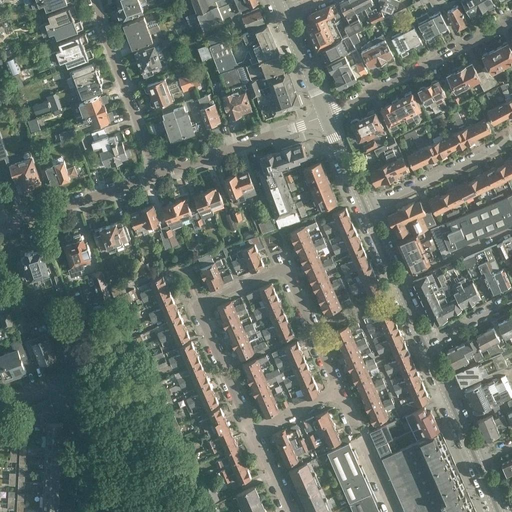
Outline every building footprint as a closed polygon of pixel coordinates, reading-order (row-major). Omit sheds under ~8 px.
[(37,0),(31,2),(26,4),(28,11),(33,7),(45,3),(47,9),(72,0),(37,0)] [(150,0),(134,0),(120,5),(122,9),(117,12),(119,19),(125,17),(143,11),(141,3),(146,1),(147,2),(150,0)] [(216,0),(215,0),(192,0),(197,12),(198,13),(197,13),(202,27),(223,18),(219,8),(216,0)] [(236,0),(219,8),(223,18),(223,19),(237,13),(236,11),(258,2),(256,0),(236,0)] [(350,23),(359,18),(349,0),(344,0),(339,2),(350,23)] [(364,28),(372,23),(369,16),(360,0),(349,0),(363,26),(364,28)] [(371,0),(360,0),(369,16),(375,13),(374,12),(375,12),(373,9),(371,10),(369,6),(373,3),(371,0)] [(397,8),(400,1),(398,0),(379,0),(379,1),(382,2),(380,7),(384,8),(381,10),(385,17),(393,13),(394,12),(392,11),(394,7),(397,8)] [(416,8),(423,4),(420,0),(418,0),(406,6),(411,14),(411,15),(411,16),(418,12),(416,8)] [(457,0),(458,2),(462,0),(470,15),(472,14),(473,18),(474,18),(479,15),(479,14),(477,11),(482,8),(477,0),(457,0)] [(477,0),(482,8),(487,6),(488,9),(490,9),(494,7),(494,6),(492,2),(493,2),(492,0),(477,0)] [(186,16),(195,13),(192,4),(183,8),(186,16)] [(312,23),(338,12),(334,4),(309,15),(312,23)] [(42,30),(74,18),(73,15),(78,13),(75,5),(49,15),(51,21),(40,25),(42,30)] [(458,5),(447,11),(456,28),(467,22),(458,5)] [(406,6),(393,13),(396,17),(401,27),(403,31),(411,47),(415,45),(417,48),(423,45),(421,42),(413,26),(408,28),(403,19),(411,14),(411,15),(411,14),(406,6)] [(235,26),(262,15),(259,7),(242,14),(243,17),(233,21),(235,26)] [(378,12),(375,13),(369,16),(372,23),(373,24),(380,20),(385,17),(381,10),(378,12)] [(197,12),(195,13),(186,16),(191,31),(202,27),(197,13),(198,13),(197,12)] [(312,23),(307,25),(311,34),(328,26),(341,20),(339,16),(340,16),(338,12),(312,23)] [(440,12),(429,17),(437,33),(441,31),(443,35),(449,32),(447,28),(448,28),(440,12)] [(391,20),(396,17),(393,13),(385,17),(380,20),(383,26),(392,22),(391,20)] [(262,15),(235,26),(236,28),(235,28),(236,31),(238,30),(246,27),(248,30),(265,23),(262,15)] [(129,36),(159,25),(158,24),(158,25),(156,19),(147,23),(144,17),(125,24),(129,36)] [(437,33),(429,17),(419,23),(427,39),(427,38),(429,42),(435,39),(433,35),(437,33)] [(74,18),(42,30),(44,36),(55,32),(57,37),(83,28),(80,20),(75,22),(74,18)] [(349,36),(349,35),(356,32),(364,28),(363,26),(362,27),(359,21),(347,27),(345,28),(349,36)] [(343,30),(345,28),(347,27),(343,22),(329,29),(328,26),(311,34),(314,42),(343,30)] [(262,43),(273,38),(268,24),(243,33),(249,47),(262,42),(262,43)] [(159,25),(129,36),(133,48),(153,41),(150,33),(161,30),(159,25)] [(409,52),(407,49),(411,47),(403,31),(401,27),(396,29),(398,33),(392,36),(400,52),(402,56),(409,52)] [(343,30),(314,42),(317,51),(349,36),(345,28),(343,30)] [(221,31),(213,34),(206,37),(207,38),(209,44),(210,46),(224,40),(221,31)] [(360,41),(356,32),(349,35),(354,44),(360,41)] [(52,59),(84,47),(83,43),(88,41),(85,33),(60,43),(62,49),(50,53),(52,59)] [(349,35),(349,36),(317,51),(321,61),(326,59),(328,63),(345,55),(348,54),(345,48),(354,44),(349,35)] [(385,39),(383,35),(376,38),(378,42),(373,45),(381,61),(386,59),(388,63),(395,59),(393,55),(397,53),(389,37),(385,39)] [(165,46),(174,42),(172,37),(163,40),(165,46)] [(215,59),(232,53),(229,45),(232,44),(229,38),(224,40),(210,46),(214,56),(215,59)] [(220,73),(279,53),(273,38),(262,43),(262,42),(249,47),(252,55),(250,56),(248,50),(233,55),(232,53),(215,59),(220,73)] [(373,68),(376,66),(377,64),(381,61),(373,45),(371,41),(367,43),(369,47),(362,50),(370,67),(371,66),(373,68)] [(495,49),(504,66),(511,61),(511,51),(507,43),(495,49)] [(214,56),(210,46),(209,44),(203,46),(198,48),(203,60),(214,56)] [(161,52),(159,45),(154,47),(154,46),(135,53),(142,72),(143,71),(144,76),(153,73),(152,68),(161,65),(157,53),(161,52)] [(86,50),(84,47),(52,59),(54,64),(66,59),(68,65),(94,56),(91,48),(86,50)] [(491,87),(498,84),(492,74),(493,74),(492,72),(504,66),(495,49),(483,56),(488,65),(482,68),(483,70),(486,77),(491,87)] [(279,53),(220,73),(225,87),(284,69),(279,53)] [(345,55),(328,63),(325,65),(329,73),(332,71),(334,75),(350,67),(345,55)] [(10,74),(15,73),(21,70),(16,56),(5,60),(10,74)] [(362,76),(368,73),(362,61),(353,65),(350,67),(334,75),(336,79),(333,80),(337,88),(340,87),(356,79),(356,77),(362,74),(362,76)] [(491,87),(486,77),(483,70),(477,73),(472,62),(466,65),(464,65),(459,68),(468,85),(478,80),(484,91),(491,87)] [(94,68),(93,63),(70,71),(72,77),(70,79),(72,85),(75,85),(99,76),(99,75),(100,73),(99,69),(97,69),(96,67),(94,68)] [(456,91),(468,85),(459,68),(454,70),(453,71),(447,74),(456,91)] [(286,69),(258,79),(261,88),(289,78),(286,69)] [(15,73),(10,74),(9,75),(12,83),(18,81),(15,73)] [(152,95),(191,80),(188,74),(180,77),(180,79),(176,81),(167,84),(165,78),(148,84),(145,85),(145,87),(146,91),(148,92),(150,91),(152,95)] [(76,99),(80,98),(102,89),(101,85),(102,84),(102,83),(103,81),(102,77),(100,77),(99,76),(75,85),(78,92),(74,94),(76,99)] [(273,93),(292,86),(289,78),(261,88),(258,79),(247,82),(248,84),(252,96),(258,95),(258,97),(267,93),(273,93)] [(431,84),(429,85),(440,107),(447,103),(442,95),(446,93),(439,79),(438,80),(435,79),(432,81),(431,84)] [(184,90),(193,87),(191,80),(152,95),(153,99),(151,99),(150,102),(151,105),(154,106),(162,103),(164,108),(172,105),(174,104),(170,93),(183,89),(184,90)] [(247,82),(232,86),(241,114),(253,110),(245,88),(242,89),(241,87),(248,84),(247,82)] [(442,110),(440,107),(429,85),(426,86),(423,85),(420,87),(419,90),(421,93),(417,95),(419,98),(419,99),(422,106),(426,104),(430,102),(435,110),(436,113),(442,110)] [(221,90),(222,94),(230,117),(231,117),(232,119),(234,119),(238,118),(239,116),(239,115),(241,114),(232,86),(221,90)] [(267,93),(258,97),(258,99),(261,107),(297,95),(297,94),(295,94),(292,86),(273,93),(267,93)] [(412,93),(411,91),(405,94),(406,96),(401,98),(405,106),(407,105),(414,119),(416,123),(419,122),(420,118),(416,111),(421,109),(420,107),(422,106),(419,99),(419,98),(416,100),(412,93)] [(216,107),(211,92),(198,97),(205,118),(206,118),(208,125),(216,122),(216,120),(220,119),(219,115),(223,113),(221,105),(216,107)] [(83,116),(106,107),(104,103),(109,101),(106,94),(101,95),(79,104),(83,116)] [(266,121),(266,120),(283,114),(282,111),(284,110),(284,109),(300,103),(297,95),(261,107),(265,117),(266,121)] [(198,121),(205,118),(198,97),(182,102),(174,104),(172,105),(183,135),(195,131),(194,131),(199,129),(196,123),(192,124),(187,109),(191,108),(194,118),(198,121)] [(453,100),(456,105),(461,103),(458,97),(453,100)] [(57,98),(49,101),(52,110),(60,107),(57,98)] [(393,103),(401,119),(405,117),(408,122),(414,119),(407,105),(405,106),(401,98),(399,99),(398,98),(392,101),(392,103),(393,103)] [(508,118),(511,115),(511,98),(499,105),(505,117),(507,116),(508,118)] [(396,122),(401,119),(393,103),(392,103),(382,108),(390,124),(387,125),(390,132),(393,130),(398,127),(396,122)] [(172,105),(164,108),(161,109),(169,132),(165,134),(168,140),(172,139),(183,135),(172,105)] [(494,124),(505,117),(499,105),(487,111),(494,124)] [(83,116),(76,118),(78,124),(91,120),(93,127),(110,120),(115,118),(112,111),(108,112),(106,107),(83,116)] [(458,126),(464,124),(456,108),(451,111),(458,126)] [(368,115),(364,118),(373,136),(378,133),(377,131),(383,128),(375,112),(374,112),(373,110),(367,113),(368,115)] [(442,113),(430,119),(432,124),(444,117),(442,113)] [(26,121),(28,128),(45,122),(42,115),(26,121)] [(356,131),(361,142),(373,136),(364,118),(359,120),(356,119),(351,122),(350,124),(353,130),(356,131)] [(474,124),(479,136),(491,131),(485,118),(474,124)] [(121,130),(118,123),(105,127),(106,132),(107,132),(107,133),(115,131),(116,135),(108,138),(117,161),(128,157),(127,157),(131,155),(129,148),(125,149),(121,140),(125,139),(122,130),(121,130)] [(478,137),(479,136),(474,124),(460,130),(467,144),(479,138),(478,137)] [(89,147),(88,141),(87,140),(96,137),(96,136),(106,132),(105,127),(84,134),(78,136),(82,149),(89,147)] [(59,133),(61,141),(77,136),(75,128),(59,133)] [(410,132),(412,136),(413,138),(419,136),(415,129),(410,132)] [(467,144),(460,130),(447,137),(453,149),(455,148),(456,149),(467,144)] [(108,138),(108,135),(97,139),(103,157),(99,158),(102,166),(106,164),(106,165),(117,161),(108,138)] [(386,144),(388,148),(397,144),(394,137),(387,141),(387,143),(386,144)] [(447,137),(434,143),(441,156),(451,152),(450,150),(453,149),(447,137)] [(378,145),(375,140),(363,146),(366,151),(378,145)] [(283,150),(275,152),(274,152),(282,174),(294,169),(292,164),(300,161),(302,166),(309,164),(307,155),(302,142),(282,149),(283,150)] [(428,163),(441,156),(434,143),(420,150),(425,162),(427,161),(428,163)] [(379,152),(388,148),(386,144),(374,150),(377,155),(379,153),(379,152)] [(393,149),(389,151),(400,174),(409,170),(403,156),(397,159),(394,152),(393,149)] [(414,168),(425,162),(420,150),(408,156),(414,168)] [(31,153),(28,151),(25,152),(23,155),(25,160),(10,164),(17,183),(20,182),(24,192),(32,190),(31,187),(41,184),(33,157),(32,157),(31,153)] [(390,179),(398,175),(400,174),(389,151),(385,153),(386,155),(389,163),(384,165),(390,179)] [(273,153),(260,158),(265,173),(261,175),(280,228),(299,221),(282,174),(274,152),(273,153)] [(53,164),(46,166),(52,183),(62,180),(62,181),(71,178),(70,177),(77,175),(74,166),(67,169),(64,160),(62,156),(53,159),(54,162),(52,163),(53,164)] [(505,165),(501,167),(507,179),(511,175),(511,158),(504,163),(505,165)] [(306,180),(324,173),(323,169),(324,169),(322,163),(321,164),(320,162),(304,168),(306,174),(304,175),(306,180)] [(380,183),(390,179),(384,165),(374,170),(375,171),(370,173),(375,184),(380,182),(380,183)] [(507,179),(501,167),(497,169),(496,167),(486,172),(493,185),(507,179)] [(45,169),(40,171),(43,180),(49,178),(45,169)] [(256,192),(254,187),(248,171),(237,175),(243,191),(244,196),(250,195),(256,192)] [(493,185),(486,172),(476,176),(477,179),(473,181),(479,192),(493,185)] [(312,189),(329,182),(327,176),(325,176),(324,173),(306,180),(308,186),(311,185),(312,189)] [(243,191),(237,175),(236,174),(224,178),(233,201),(238,199),(236,194),(243,191)] [(479,192),(473,181),(468,183),(467,181),(457,186),(464,199),(479,192)] [(314,200),(332,192),(330,189),(332,188),(329,182),(312,189),(314,194),(312,195),(314,200)] [(444,195),(450,207),(464,199),(457,186),(447,191),(448,193),(444,195)] [(206,191),(212,208),(224,204),(218,187),(206,191)] [(198,205),(194,206),(201,225),(206,223),(202,212),(212,208),(206,191),(194,195),(198,205)] [(332,192),(314,200),(316,205),(318,204),(320,209),(336,203),(336,202),(337,201),(334,195),(333,196),(332,192)] [(302,197),(301,196),(300,194),(294,196),(290,198),(294,209),(298,207),(296,202),(295,200),(302,197)] [(436,213),(450,207),(444,195),(439,197),(438,195),(429,200),(436,213)] [(506,198),(500,201),(499,201),(509,226),(511,224),(511,207),(508,197),(506,198)] [(187,198),(175,203),(182,225),(193,221),(196,229),(201,227),(194,206),(190,207),(187,198)] [(425,213),(420,201),(415,204),(415,202),(402,208),(408,222),(414,235),(428,229),(431,228),(432,228),(437,226),(430,210),(425,213)] [(495,203),(493,203),(489,205),(500,229),(509,226),(499,201),(495,203)] [(173,228),(182,225),(175,203),(163,207),(169,224),(170,223),(171,224),(165,226),(172,246),(179,244),(173,228)] [(141,209),(141,210),(142,210),(149,232),(159,229),(166,249),(172,246),(165,226),(162,228),(153,204),(141,209)] [(302,217),(308,215),(305,209),(304,204),(298,207),(302,217)] [(500,229),(489,205),(480,209),(490,233),(500,229)] [(325,230),(351,219),(346,208),(333,214),(335,220),(323,226),(325,230)] [(394,229),(395,229),(408,222),(402,208),(398,210),(398,211),(388,216),(394,229)] [(232,212),(238,228),(237,226),(235,221),(242,218),(243,218),(239,209),(232,212)] [(480,209),(471,213),(481,237),(490,233),(480,209)] [(149,232),(142,210),(130,214),(136,230),(142,228),(144,234),(149,232)] [(232,230),(238,228),(232,212),(226,214),(232,230)] [(481,237),(471,213),(462,216),(472,241),(481,237)] [(449,250),(457,247),(472,241),(462,216),(447,223),(438,225),(449,250)] [(262,234),(276,228),(272,218),(258,223),(262,234)] [(351,219),(325,230),(327,234),(339,229),(342,235),(355,229),(351,219)] [(122,220),(109,225),(117,250),(124,248),(122,242),(131,238),(126,224),(123,225),(122,220)] [(295,243),(310,236),(308,230),(318,226),(316,222),(290,233),(295,243)] [(408,222),(395,229),(399,236),(406,233),(408,238),(414,235),(408,222)] [(97,235),(94,236),(97,243),(100,242),(102,248),(108,246),(111,252),(117,250),(109,225),(95,230),(97,235)] [(437,226),(432,228),(445,258),(451,255),(449,250),(438,225),(437,226)] [(355,229),(342,235),(344,241),(332,246),(334,250),(359,239),(355,229)] [(421,244),(421,243),(419,239),(425,237),(423,232),(414,235),(408,238),(398,242),(402,252),(421,244)] [(83,240),(82,234),(74,236),(75,242),(66,244),(73,266),(69,267),(72,276),(83,272),(81,266),(85,264),(85,263),(90,262),(89,258),(97,255),(94,246),(89,248),(87,239),(83,240)] [(310,236),(295,243),(299,253),(325,242),(323,238),(313,242),(310,236)] [(511,236),(503,241),(503,242),(498,244),(497,243),(484,249),(501,289),(511,285),(504,268),(500,270),(491,250),(495,248),(496,250),(499,249),(503,258),(510,254),(508,250),(510,249),(511,252),(511,261),(511,262),(511,236)] [(407,262),(431,251),(437,248),(433,238),(427,240),(421,243),(421,244),(402,252),(407,262)] [(364,249),(359,239),(334,250),(336,254),(348,249),(350,254),(364,249)] [(327,246),(325,242),(299,253),(304,263),(319,256),(317,251),(327,246)] [(234,266),(259,255),(255,245),(241,250),(244,256),(232,261),(234,266)] [(364,249),(350,254),(353,260),(341,266),(343,270),(368,258),(364,249)] [(501,289),(484,249),(463,258),(473,279),(484,274),(492,293),(501,289)] [(26,255),(24,256),(26,262),(25,262),(26,264),(27,264),(28,268),(24,269),(27,278),(31,277),(32,280),(50,274),(47,265),(47,263),(46,263),(45,260),(46,260),(45,258),(45,259),(42,250),(34,252),(33,250),(25,253),(26,255)] [(433,255),(431,251),(407,262),(411,272),(430,264),(428,258),(433,255)] [(205,279),(219,272),(217,267),(223,264),(221,259),(214,262),(210,253),(198,258),(203,267),(200,268),(205,279)] [(250,271),(264,265),(259,255),(234,266),(236,271),(248,265),(250,271)] [(322,262),(319,256),(304,263),(308,273),(333,262),(332,258),(322,262)] [(368,258),(343,270),(344,274),(357,269),(359,275),(373,269),(368,258)] [(141,278),(147,276),(143,265),(142,260),(135,263),(139,272),(141,278)] [(333,262),(308,273),(312,283),(328,276),(325,271),(335,266),(333,262)] [(143,265),(147,276),(153,273),(149,263),(143,265)] [(352,290),(377,279),(373,269),(359,275),(362,281),(350,286),(352,290)] [(93,274),(102,303),(112,300),(102,270),(93,274)] [(127,277),(129,283),(141,278),(139,272),(127,277)] [(222,278),(219,273),(219,272),(205,279),(209,289),(233,279),(231,274),(222,278)] [(439,288),(438,285),(432,273),(426,275),(412,281),(420,297),(439,288)] [(61,274),(55,276),(59,288),(65,286),(61,274)] [(444,274),(437,276),(442,287),(448,284),(444,274)] [(142,297),(168,286),(163,276),(150,282),(152,288),(140,293),(142,297)] [(317,293),(342,282),(340,278),(330,282),(328,276),(312,283),(317,293)] [(462,276),(459,278),(460,281),(472,302),(481,297),(473,282),(468,285),(462,276)] [(377,279),(352,290),(354,294),(365,289),(368,295),(382,289),(377,279)] [(463,307),(472,302),(460,281),(453,285),(452,287),(463,307)] [(321,303),(337,297),(334,291),(344,287),(342,282),(317,293),(321,303)] [(263,299),(276,294),(272,283),(247,294),(249,299),(261,294),(263,299)] [(425,307),(438,300),(446,297),(446,296),(451,294),(448,289),(450,287),(449,284),(448,284),(442,287),(439,288),(420,297),(425,307)] [(124,285),(111,289),(119,307),(133,300),(138,298),(134,288),(126,292),(124,285)] [(168,286),(142,297),(144,302),(156,296),(159,302),(172,296),(168,286)] [(256,315),(281,304),(276,294),(263,299),(266,305),(254,311),(256,315)] [(172,296),(159,302),(161,308),(149,313),(151,317),(176,306),(172,296)] [(339,303),(337,297),(321,303),(326,314),(351,302),(349,298),(339,303)] [(446,297),(438,300),(425,307),(429,316),(447,308),(446,306),(447,306),(447,305),(451,303),(450,301),(448,298),(447,299),(446,297)] [(447,308),(429,316),(433,324),(435,325),(447,320),(446,317),(461,310),(456,298),(450,301),(451,303),(447,305),(447,306),(446,306),(447,308)] [(243,303),(242,303),(234,307),(232,301),(217,307),(222,318),(245,307),(243,303)] [(272,320),(285,314),(281,304),(256,315),(257,319),(270,314),(272,320)] [(181,316),(176,306),(151,317),(153,322),(165,316),(167,322),(181,316)] [(226,328),(241,321),(238,316),(248,312),(245,307),(222,318),(226,328)] [(369,329),(394,317),(390,307),(376,313),(379,319),(367,324),(369,329)] [(0,315),(5,328),(15,324),(10,312),(0,315)] [(264,335),(290,324),(285,314),(272,320),(275,326),(263,332),(264,335)] [(181,316),(167,322),(170,328),(158,333),(160,337),(185,326),(181,316)] [(385,334),(399,328),(394,317),(369,329),(371,333),(382,328),(384,331),(380,333),(381,335),(385,334)] [(511,327),(507,318),(498,323),(505,337),(510,334),(511,338),(511,327)] [(231,338),(254,327),(254,326),(252,323),(243,327),(241,321),(226,328),(231,338)] [(350,330),(356,328),(359,326),(357,321),(333,332),(338,342),(352,336),(350,330)] [(290,324),(264,335),(266,339),(278,334),(281,340),(294,334),(290,324)] [(185,326),(160,337),(162,342),(174,337),(176,343),(190,337),(185,326)] [(235,348),(249,342),(247,336),(256,332),(254,327),(231,338),(235,348)] [(500,347),(498,343),(497,341),(500,340),(493,327),(485,331),(497,354),(501,352),(508,349),(506,344),(502,347),(500,347)] [(388,340),(384,341),(376,345),(377,349),(403,338),(399,328),(385,334),(388,340)] [(485,331),(476,336),(484,349),(487,347),(492,356),(497,354),(485,331)] [(46,332),(25,340),(30,354),(36,352),(40,364),(41,364),(41,363),(55,358),(56,358),(46,332)] [(342,352),(366,342),(364,337),(355,341),(352,336),(358,333),(352,336),(338,342),(342,352)] [(394,354),(408,348),(403,338),(377,349),(379,353),(391,348),(394,354)] [(484,358),(480,350),(473,338),(467,341),(471,350),(474,355),(477,362),(484,358)] [(19,340),(11,343),(12,343),(14,350),(0,355),(0,364),(6,379),(13,376),(13,375),(15,374),(20,372),(20,374),(26,371),(23,362),(29,360),(25,349),(22,350),(19,340)] [(171,363),(196,352),(192,341),(178,347),(181,353),(169,359),(171,363)] [(249,342),(235,348),(240,358),(267,346),(265,341),(252,347),(249,342)] [(276,363),(302,352),(297,341),(284,347),(287,353),(275,359),(276,363)] [(467,341),(449,350),(448,353),(451,359),(471,350),(467,341)] [(347,362),(361,356),(358,350),(368,346),(366,342),(342,352),(347,362)] [(141,360),(142,360),(150,357),(145,344),(135,348),(141,360)] [(504,359),(511,354),(511,347),(508,349),(501,352),(504,359)] [(386,369),(412,358),(408,348),(394,354),(397,360),(385,365),(386,369)] [(474,355),(471,350),(451,359),(453,363),(452,364),(453,367),(454,367),(455,369),(470,361),(468,358),(474,355)] [(164,355),(163,351),(153,356),(154,360),(164,355)] [(201,362),(196,352),(171,363),(173,367),(185,362),(187,368),(201,362)] [(293,367),(306,362),(302,352),(276,363),(278,367),(291,362),(293,367)] [(501,352),(497,354),(492,356),(455,371),(462,385),(507,365),(504,359),(501,352)] [(247,376),(262,369),(259,363),(268,359),(266,355),(243,365),(247,376)] [(361,356),(347,362),(351,372),(375,362),(373,357),(363,361),(361,356)] [(147,373),(152,371),(155,370),(150,357),(142,360),(147,373)] [(403,374),(417,368),(412,358),(386,369),(388,374),(400,368),(403,374)] [(201,362),(187,368),(190,374),(178,379),(180,383),(205,372),(201,362)] [(285,383),(311,372),(306,362),(293,367),(296,373),(285,378),(285,376),(284,376),(282,373),(280,373),(275,375),(277,380),(278,383),(284,380),(285,383)] [(375,362),(351,372),(355,382),(370,376),(367,371),(377,366),(375,362)] [(395,389),(421,379),(417,368),(403,374),(406,380),(393,386),(395,389)] [(252,386),(275,375),(273,371),(264,375),(262,369),(247,376),(252,386)] [(156,370),(147,373),(151,383),(160,380),(156,370)] [(205,372),(180,383),(182,387),(193,382),(196,388),(209,382),(205,372)] [(302,387),(315,382),(311,372),(285,383),(287,387),(300,382),(302,387)] [(256,396),(271,389),(268,384),(277,380),(275,375),(252,386),(256,396)] [(360,392),(384,382),(382,378),(372,382),(370,376),(355,382),(360,392)] [(412,394),(425,389),(421,379),(395,389),(397,394),(409,389),(412,394)] [(493,386),(496,385),(494,381),(483,386),(481,382),(465,389),(469,397),(493,386)] [(473,405),(488,398),(500,393),(508,389),(504,381),(496,385),(493,386),(469,397),(473,405)] [(209,382),(196,388),(199,394),(187,399),(189,403),(214,392),(209,382)] [(315,382),(302,387),(305,394),(292,399),(294,403),(320,392),(315,382)] [(364,402),(378,396),(376,391),(386,386),(384,382),(360,392),(364,402)] [(168,389),(157,393),(162,404),(172,399),(168,389)] [(275,399),(275,400),(284,396),(282,391),(273,395),(271,389),(256,396),(260,406),(275,399)] [(425,389),(412,394),(414,400),(402,406),(404,410),(430,399),(425,389)] [(494,407),(499,404),(500,404),(499,404),(504,401),(504,400),(511,396),(508,389),(500,393),(488,398),(473,405),(476,412),(492,405),(492,407),(494,406),(494,407)] [(218,402),(214,392),(189,403),(190,407),(202,402),(205,408),(218,402)] [(368,413),(393,402),(391,398),(381,402),(378,396),(364,402),(368,413)] [(44,401),(48,411),(53,409),(49,399),(44,401)] [(279,410),(275,400),(275,399),(260,406),(265,416),(279,410)] [(42,413),(43,413),(48,411),(44,401),(38,403),(42,413)] [(167,401),(162,404),(161,404),(164,412),(171,409),(167,401)] [(393,402),(368,413),(373,423),(387,417),(385,411),(394,407),(393,402)] [(36,415),(42,413),(38,403),(33,405),(36,415)] [(27,407),(31,417),(36,415),(33,405),(27,407)] [(21,409),(25,419),(31,417),(27,407),(21,409)] [(213,423),(225,417),(220,407),(209,412),(211,416),(203,420),(203,419),(198,421),(201,427),(205,425),(213,422),(213,423)] [(425,407),(406,416),(412,430),(435,419),(431,411),(427,412),(425,407)] [(19,421),(25,419),(21,409),(16,411),(19,421)] [(45,418),(55,415),(53,409),(48,411),(43,413),(45,418)] [(315,427),(316,428),(332,421),(327,410),(316,415),(318,420),(313,422),(312,418),(306,421),(305,420),(302,422),(305,427),(307,427),(308,430),(315,427)] [(171,429),(179,426),(172,411),(165,414),(171,429)] [(482,430),(506,419),(503,415),(494,419),(492,414),(477,421),(482,430)] [(0,418),(4,427),(9,425),(5,415),(0,417),(0,418)] [(55,415),(45,418),(47,422),(59,423),(55,415)] [(225,417),(213,423),(218,432),(229,427),(225,417)] [(435,419),(412,430),(416,439),(439,428),(435,419)] [(505,427),(508,425),(506,419),(482,430),(486,439),(501,433),(499,429),(505,427)] [(320,438),(336,430),(332,421),(316,428),(320,437),(320,438)] [(59,423),(47,422),(44,422),(44,427),(47,427),(46,435),(61,435),(62,423),(59,423)] [(278,445),(295,437),(294,437),(301,434),(296,424),(292,426),(294,430),(287,433),(285,429),(273,434),(278,445)] [(4,427),(0,428),(0,433),(1,437),(12,433),(9,425),(4,427)] [(179,426),(171,429),(175,438),(183,435),(179,426)] [(220,438),(215,440),(213,441),(212,439),(207,441),(210,448),(234,437),(229,427),(218,432),(220,438)] [(387,441),(381,427),(370,432),(376,446),(387,441)] [(320,437),(315,440),(311,442),(314,448),(318,446),(317,444),(322,442),(327,440),(329,445),(340,439),(336,430),(320,438),(320,437)] [(392,453),(382,458),(405,511),(472,511),(457,479),(438,432),(418,440),(419,441),(392,453)] [(61,435),(46,435),(46,447),(60,447),(61,435)] [(329,445),(326,446),(329,451),(327,452),(347,497),(349,502),(353,511),(382,511),(380,508),(379,508),(375,501),(377,500),(373,492),(371,486),(369,482),(367,483),(364,475),(366,474),(362,465),(360,466),(357,459),(358,458),(354,449),(353,450),(347,436),(340,439),(329,445)] [(234,437),(210,448),(212,453),(217,451),(224,447),(226,452),(238,447),(234,437)] [(282,455),(298,448),(296,444),(297,444),(295,437),(278,445),(282,455)] [(387,441),(376,446),(382,458),(392,453),(387,441)] [(304,463),(301,458),(298,459),(296,455),(304,452),(308,450),(305,445),(301,446),(298,448),(282,455),(286,465),(287,465),(289,469),(304,463)] [(188,446),(180,449),(184,458),(185,458),(192,454),(188,446)] [(46,447),(45,459),(60,459),(60,447),(46,447)] [(231,462),(242,457),(238,447),(226,452),(228,456),(220,460),(220,459),(216,461),(219,467),(231,462)] [(192,454),(185,458),(189,468),(199,463),(194,453),(192,454)] [(19,469),(25,470),(27,470),(28,458),(26,458),(20,457),(19,464),(19,469)] [(242,457),(231,462),(235,472),(247,467),(242,457)] [(45,459),(44,471),(59,471),(60,459),(45,459)] [(511,459),(502,464),(508,476),(511,474),(511,459)] [(330,511),(308,461),(306,462),(304,463),(289,469),(289,470),(307,511),(330,511)] [(247,467),(235,472),(240,482),(251,477),(247,467)] [(44,471),(44,483),(59,483),(59,471),(44,471)] [(44,483),(43,495),(58,495),(59,483),(44,483)] [(214,485),(204,490),(210,503),(220,498),(214,485)] [(266,511),(255,486),(236,494),(243,511),(266,511)] [(58,495),(43,495),(43,507),(58,507),(58,495)]
